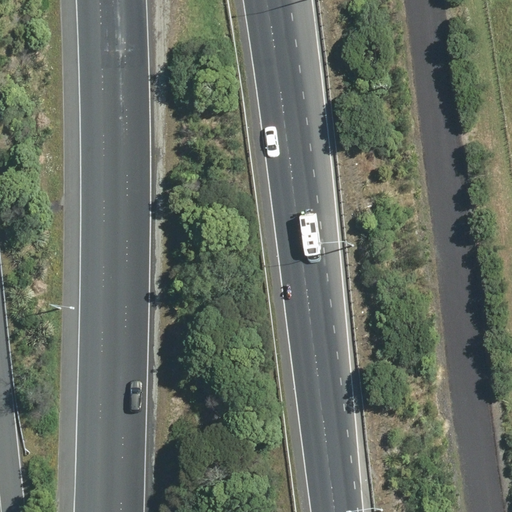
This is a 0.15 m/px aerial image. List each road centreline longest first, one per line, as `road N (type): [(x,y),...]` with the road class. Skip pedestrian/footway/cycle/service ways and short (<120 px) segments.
road 1 (unclassified): [(487,511),(418,0)]
road 2 (motorway): [(278,0),(342,511)]
road 3 (motorway): [(119,511),(128,227),(122,0)]
